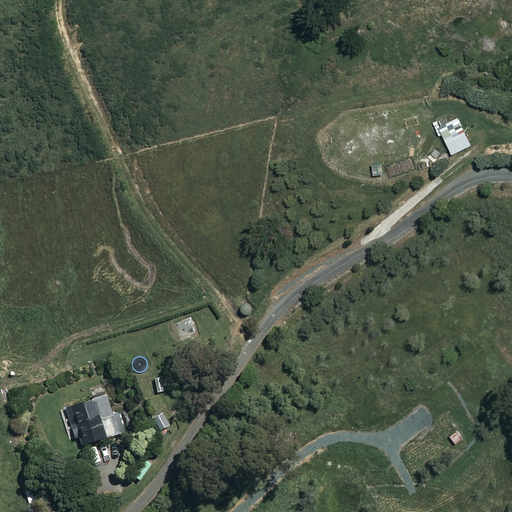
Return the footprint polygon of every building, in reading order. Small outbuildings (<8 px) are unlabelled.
[(458,149),(443,122),(424,132),(440,159),(458,149)] [(161,391),(162,381),(146,379),(145,389),(161,391)] [(123,432),(113,393),(68,405),(78,444),(123,432)] [(169,423),(162,413),(152,421),(159,431),(169,423)] [(25,486),(22,472),(14,474),(16,487),(25,486)]
